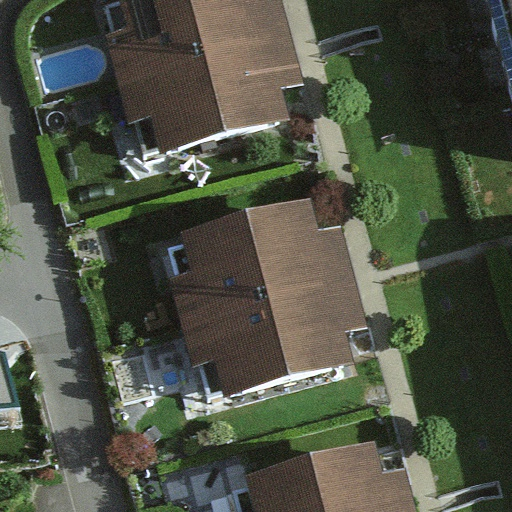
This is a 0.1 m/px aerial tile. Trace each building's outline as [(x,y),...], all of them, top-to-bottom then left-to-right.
[(254,0),(212,0),(119,23),(133,82),(267,49),(254,0)] [(267,49),(133,82),(146,136),(280,103),(267,49)] [(319,221),(183,257),(196,309),(332,272),(319,221)] [(332,272),(196,309),(209,358),(346,322),(332,272)] [(0,421),(23,420),(5,352),(0,351),(0,421)] [(399,511),(385,462),(249,499),(252,511),(399,511)]
